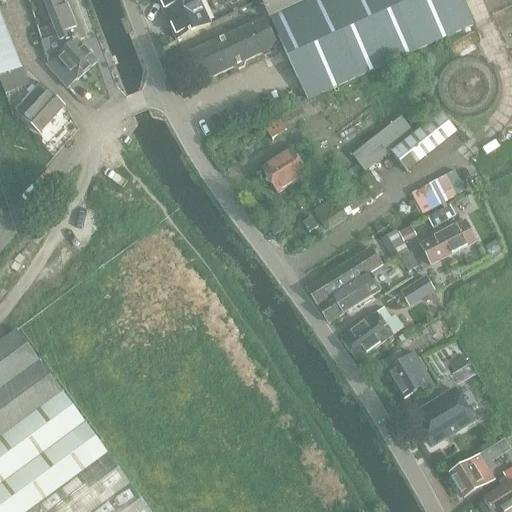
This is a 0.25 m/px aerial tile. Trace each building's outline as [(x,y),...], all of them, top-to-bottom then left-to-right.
[(77,84),(98,65),(81,45),(86,43),(69,0),(53,0),(44,4),(55,32),(56,32),(59,38),(42,45),(49,68),(47,69),(67,92),(77,84)] [(157,0),(178,43),(210,27),(197,0),(157,0)] [(260,0),(307,102),(473,27),(461,0),(260,0)] [(0,61),(16,55),(0,12),(0,61)] [(272,59),(281,54),(265,21),(189,56),(203,86),(232,72),(237,74),(244,71),(245,66),(270,55),(272,59)] [(16,55),(0,61),(0,83),(5,97),(29,88),(16,55)] [(16,113),(40,135),(58,116),(65,108),(40,86),(16,113)] [(392,155),(407,174),(457,135),(442,115),(392,155)] [(275,139),(288,131),(281,119),(267,127),(275,139)] [(402,120),(353,159),(366,174),(415,135),(402,120)] [(2,122),(0,124),(0,179),(3,183),(33,153),(2,122)] [(262,171),(278,196),(309,176),(293,151),(262,171)] [(455,173),(412,196),(423,217),(466,194),(455,173)] [(310,190),(319,204),(333,195),(323,180),(310,190)] [(315,213),(328,234),(348,221),(347,219),(373,202),(361,183),(315,213)] [(421,246),(432,267),(477,244),(466,223),(449,232),(445,225),(457,218),(451,207),(429,219),(439,237),(421,246)] [(304,226),(310,235),(318,230),(312,220),(304,226)] [(404,244),(389,253),(396,265),(401,262),(411,256),(404,244)] [(350,264),(362,284),(371,278),(371,277),(390,265),(380,248),(373,252),(372,251),(350,264)] [(411,255),(401,262),(409,275),(420,269),(411,255)] [(330,277),(342,297),(362,284),(350,264),(330,277)] [(308,291),(320,311),(342,297),(330,277),(308,291)] [(371,278),(362,284),(342,297),(320,311),(329,326),(381,293),(371,278)] [(426,280),(410,290),(418,303),(434,294),(426,280)] [(341,341),(357,363),(404,330),(396,318),(392,321),(384,310),(341,341)] [(0,511),(150,511),(17,332),(0,345),(0,511)] [(382,364),(404,401),(421,391),(423,394),(434,387),(414,356),(405,362),(400,354),(382,364)] [(464,360),(451,367),(455,375),(468,367),(464,360)] [(456,393),(415,418),(429,443),(433,449),(475,424),(456,393)] [(450,476),(465,501),(496,482),(491,474),(497,470),(493,464),(511,453),(506,443),(450,476)] [(511,511),(511,484),(484,501),(490,511),(511,511)]
